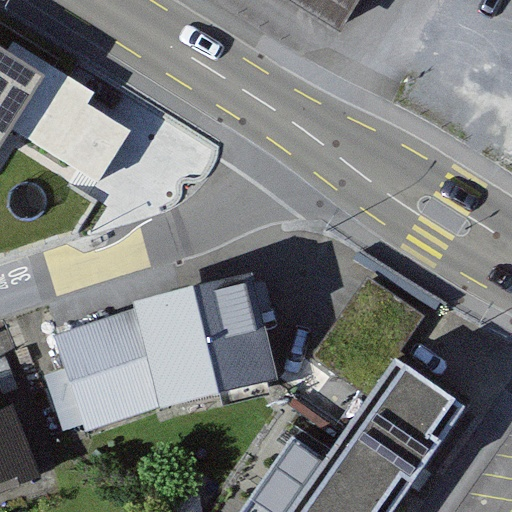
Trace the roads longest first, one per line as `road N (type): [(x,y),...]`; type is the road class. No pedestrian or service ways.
road 1 (residential): [(0,294),(371,169)]
road 2 (secondary): [(371,169),(99,0)]
road 3 (secondary): [(511,256),(371,169)]
